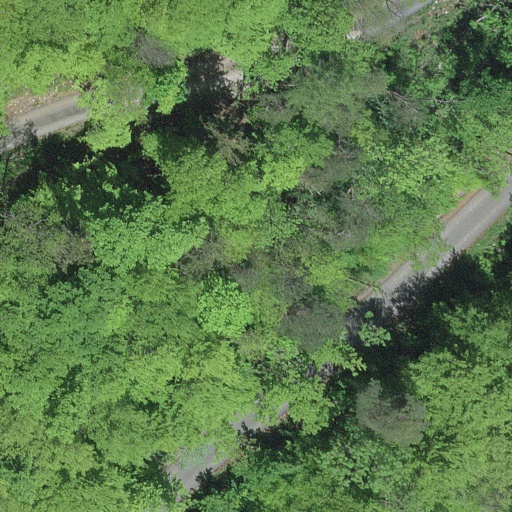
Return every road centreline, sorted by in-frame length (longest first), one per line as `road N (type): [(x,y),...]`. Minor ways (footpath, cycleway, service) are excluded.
road 1 (track): [(511,184),(131,511)]
road 2 (track): [(402,0),(344,41),(59,120),(0,157)]
